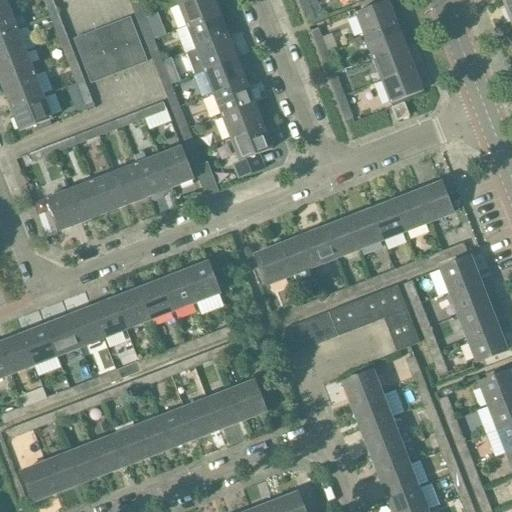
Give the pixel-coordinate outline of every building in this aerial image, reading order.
[(0,0),(0,11),(9,8),(6,0),(0,0)] [(59,14),(53,0),(44,0),(51,17),(59,14)] [(128,0),(137,22),(145,19),(137,0),(128,0)] [(187,28),(220,15),(213,0),(193,0),(178,6),(187,28)] [(298,0),(307,21),(313,18),(306,0),(298,0)] [(511,22),(511,0),(502,0),(511,23),(511,22)] [(364,38),(397,25),(388,1),(355,14),(364,38)] [(0,11),(0,37),(18,30),(9,8),(0,11)] [(59,14),(51,17),(60,40),(68,37),(59,14)] [(229,38),(220,15),(187,28),(177,32),(186,55),(196,51),(229,38)] [(120,23),(128,45),(139,41),(130,19),(120,23)] [(146,44),(153,41),(145,19),(137,22),(146,44)] [(117,50),(128,45),(120,23),(108,27),(117,50)] [(364,38),(373,60),(406,47),(397,25),(364,38)] [(105,54),(117,50),(108,27),(97,32),(105,54)] [(0,37),(0,63),(27,53),(18,30),(0,37)] [(311,32),(320,55),(326,52),(318,30),(311,32)] [(94,59),(105,54),(97,32),(85,36),(94,59)] [(83,63),(94,59),(85,36),(74,41),(83,63)] [(76,59),(68,37),(60,40),(69,62),(76,59)] [(237,61),(229,38),(196,51),(186,55),(195,77),(205,73),(237,61)] [(139,41),(128,45),(137,68),(148,63),(139,41)] [(155,67),(162,64),(153,41),(146,44),(155,67)] [(126,72),(137,68),(128,45),(117,50),(126,72)] [(373,60),(382,82),(414,70),(406,47),(373,60)] [(114,76),(126,72),(117,50),(105,54),(114,76)] [(320,55),(328,77),(335,75),(326,52),(320,55)] [(0,63),(0,81),(2,88),(35,75),(27,53),(0,63)] [(103,81),(114,76),(105,54),(94,59),(103,81)] [(85,82),(76,59),(69,62),(77,84),(85,82)] [(91,85),(103,81),(94,59),(83,63),(91,85)] [(155,67),(163,89),(171,86),(169,81),(176,78),(170,61),(162,64),(155,67)] [(213,96),(246,83),(237,61),(205,73),(213,96)] [(423,92),(414,70),(382,82),(390,105),(423,92)] [(2,88),(11,110),(44,97),(35,75),(2,88)] [(328,77),(337,99),(344,97),(335,75),(328,77)] [(77,84),(86,107),(94,104),(85,82),(77,84)] [(213,96),(222,118),(255,105),(246,83),(213,96)] [(163,89),(172,112),(180,109),(171,86),(163,89)] [(53,120),(44,97),(11,110),(20,133),(53,120)] [(346,123),(352,120),(344,97),(337,99),(346,123)] [(164,104),(142,112),(145,120),(167,111),(164,104)] [(397,122),(410,117),(405,104),(392,109),(392,110),(397,122)] [(231,140),(263,127),(255,105),(222,118),(231,140)] [(172,112),(181,134),(188,131),(180,109),(172,112)] [(142,112),(120,121),(123,128),(145,120),(142,112)] [(120,121),(98,130),(101,137),(123,128),(120,121)] [(273,151),(263,127),(231,140),(240,163),(273,151)] [(98,130),(75,138),(78,146),(101,137),(98,130)] [(181,134),(189,156),(197,153),(188,131),(181,134)] [(75,138),(52,147),(55,154),(78,146),(75,138)] [(52,147),(30,156),(33,163),(55,154),(52,147)] [(172,190),(195,181),(182,148),(160,157),(172,190)] [(197,153),(189,156),(198,179),(206,176),(197,153)] [(137,166),(150,198),(172,190),(160,157),(146,162),(143,154),(134,158),(137,166)] [(137,166),(115,174),(128,207),(150,198),(137,166)] [(93,183),(105,216),(128,207),(115,174),(93,183)] [(93,183),(70,192),(83,224),(105,216),(93,183)] [(441,185),(418,194),(429,224),(453,215),(441,185)] [(83,224),(70,192),(47,201),(59,234),(83,224)] [(406,233),(429,224),(418,194),(395,203),(406,233)] [(395,203),(372,212),(383,242),(406,233),(395,203)] [(372,212),(349,221),(360,251),(383,242),(372,212)] [(349,221),(325,230),(337,260),(360,251),(349,221)] [(314,269),(337,260),(325,230),(302,239),(314,269)] [(291,278),(314,269),(302,239),(279,248),(291,278)] [(445,263),(468,253),(465,246),(442,255),(445,263)] [(291,278),(279,248),(255,258),(267,287),(291,278)] [(422,272),(445,263),(442,255),(419,264),(422,272)] [(450,294),(480,282),(471,259),(441,270),(450,294)] [(185,273),(197,303),(220,294),(208,264),(185,273)] [(398,281),(422,272),(419,264),(395,273),(398,281)] [(185,273),(161,282),(173,312),(197,303),(185,273)] [(376,290),(398,281),(395,273),(373,282),(376,290)] [(173,312),(161,282),(138,291),(150,322),(173,312)] [(352,299),(376,290),(373,282),(349,291),(352,299)] [(450,294),(459,318),(489,305),(480,282),(450,294)] [(413,308),(421,305),(413,284),(405,287),(413,308)] [(398,354),(410,349),(421,345),(398,287),(364,301),(373,325),(385,321),(398,354)] [(127,330),(150,322),(138,291),(116,300),(127,330)] [(329,308),(352,299),(349,291),(326,300),(329,308)] [(127,330),(116,300),(93,309),(105,339),(127,330)] [(306,317),(329,308),(326,300),(303,309),(306,317)] [(351,334),(373,325),(364,301),(341,310),(351,334)] [(422,332),(430,329),(421,305),(413,308),(422,332)] [(459,318),(468,341),(498,329),(489,305),(459,318)] [(81,348),(105,339),(93,309),(69,318),(81,348)] [(283,326),(306,317),(303,309),(280,319),(283,326)] [(339,339),(351,334),(341,310),(330,314),(339,339)] [(328,343),(339,339),(330,314),(318,318),(328,343)] [(69,318),(46,327),(58,357),(81,348),(69,318)] [(317,348),(328,343),(318,318),(307,323),(317,348)] [(306,352),(317,348),(307,323),(296,327),(306,352)] [(46,327),(23,336),(35,366),(58,357),(46,327)] [(213,345),(236,336),(233,327),(209,336),(213,345)] [(294,356),(306,352),(296,327),(285,332),(294,356)] [(431,355),(438,352),(430,329),(422,332),(431,355)] [(507,353),(498,329),(468,341),(477,364),(507,353)] [(23,336),(0,345),(12,375),(35,366),(23,336)] [(189,354),(213,345),(209,336),(186,345),(189,354)] [(239,342),(216,351),(219,360),(242,351),(239,342)] [(0,379),(12,375),(0,345),(0,379)] [(166,363),(189,354),(186,345),(162,354),(166,363)] [(216,351),(192,360),(196,369),(219,360),(216,351)] [(431,355),(434,364),(439,376),(446,373),(438,352),(431,355)] [(143,372),(166,363),(162,354),(140,362),(143,372)] [(423,380),(413,357),(406,360),(415,383),(423,380)] [(192,360),(170,369),(173,377),(196,369),(192,360)] [(121,381),(143,372),(140,362),(117,371),(121,381)] [(170,369),(146,378),(149,386),(173,377),(170,369)] [(97,390),(121,381),(117,371),(94,380),(97,390)] [(343,384),(352,407),(382,396),(373,373),(343,384)] [(479,385),(488,409),(511,399),(511,380),(509,373),(479,385)] [(146,378),(123,387),(126,395),(149,386),(146,378)] [(74,399),(97,390),(94,380),(70,389),(74,399)] [(432,403),(423,380),(415,383),(424,406),(432,403)] [(255,383),(231,392),(243,423),(267,413),(255,383)] [(123,387),(100,395),(103,404),(126,395),(123,387)] [(51,408),(74,399),(70,389),(47,398),(51,408)] [(231,392),(208,401),(220,432),(243,423),(231,392)] [(100,395),(77,404),(80,413),(103,404),(100,395)] [(391,419),(382,396),(352,407),(361,430),(391,419)] [(438,400),(448,424),(456,421),(447,397),(438,400)] [(28,416),(51,408),(47,398),(24,407),(28,416)] [(511,399),(488,409),(497,431),(511,425),(511,399)] [(208,401),(185,410),(197,440),(220,432),(208,401)] [(432,403),(424,406),(433,430),(441,427),(432,403)] [(77,404),(53,413),(56,422),(80,413),(77,404)] [(4,425),(28,416),(24,407),(1,416),(4,425)] [(185,410),(162,419),(174,449),(197,440),(185,410)] [(53,413),(30,422),(34,431),(56,422),(53,413)] [(162,419),(139,428),(151,458),(174,449),(162,419)] [(400,442),(391,419),(361,430),(370,454),(400,442)] [(448,424),(457,447),(465,444),(456,421),(448,424)] [(30,422),(7,431),(10,440),(34,431),(30,422)] [(511,452),(511,425),(497,431),(506,454),(511,452)] [(450,449),(441,427),(433,430),(442,452),(450,449)] [(139,428),(116,437),(128,467),(151,458),(139,428)] [(116,437),(92,446),(104,476),(128,467),(116,437)] [(409,465),(400,442),(370,454),(379,477),(409,465)] [(457,447),(466,470),(474,467),(465,444),(457,447)] [(81,486),(104,476),(92,446),(69,455),(81,486)] [(459,472),(450,449),(442,452),(451,475),(459,472)] [(58,494),(81,486),(69,455),(46,464),(58,494)] [(58,494),(46,464),(23,473),(34,504),(58,494)] [(418,488),(409,465),(379,477),(388,500),(418,488)] [(483,490),(474,467),(466,470),(475,493),(483,490)] [(459,472),(451,475),(460,498),(468,495),(459,472)] [(388,500),(392,511),(424,511),(427,511),(418,488),(388,500)] [(475,493),(481,511),(491,511),(483,490),(475,493)] [(274,504),(277,511),(305,511),(298,494),(274,504)] [(474,511),(468,495),(460,498),(465,511),(474,511)]
